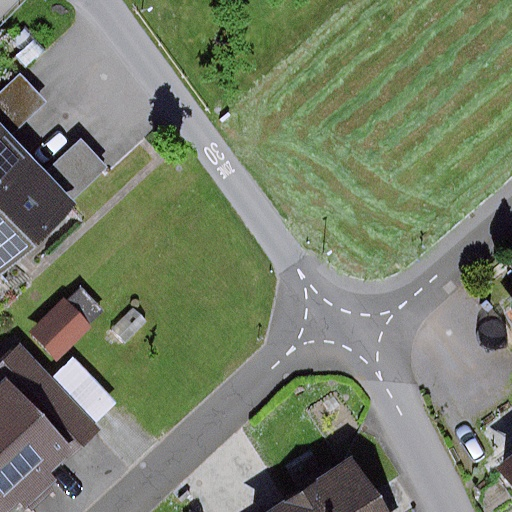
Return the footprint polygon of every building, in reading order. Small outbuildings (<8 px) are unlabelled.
[(48,102),(19,72),(0,90),(0,182),(30,153),(13,135),(48,102)] [(47,171),(30,153),(0,182),(0,271),(110,169),(81,139),(47,171)] [(165,250),(142,226),(80,284),(83,287),(69,301),(66,298),(29,334),(57,364),(95,328),(92,325),(103,314),(101,312),(165,250)] [(511,307),(504,313),(511,324),(511,455),(494,469),(511,492),(511,307)] [(116,404),(76,361),(55,380),(22,344),(0,364),(0,511),(6,511),(20,500),(27,507),(29,505),(34,511),(56,490),(50,484),(57,478),(50,471),(79,445),(83,449),(103,430),(96,422),(116,404)] [(389,511),(354,459),(271,511),(389,511)]
